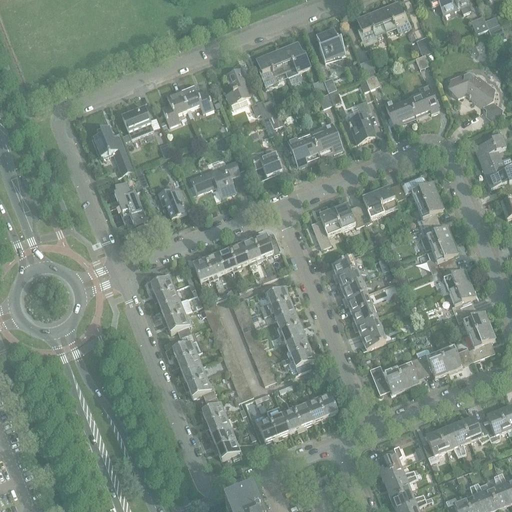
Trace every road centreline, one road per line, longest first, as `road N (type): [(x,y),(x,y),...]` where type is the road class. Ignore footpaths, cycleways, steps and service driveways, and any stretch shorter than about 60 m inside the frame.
road 1 (residential): [(511,316),(441,154),(413,150),(277,208)]
road 2 (residential): [(331,0),(59,116)]
road 3 (residential): [(208,496),(116,272)]
road 4 (residential): [(368,430),(277,208)]
road 5 (tertiary): [(159,511),(66,328)]
road 6 (tertiary): [(51,334),(121,511)]
road 7 (residential): [(277,208),(116,272)]
road 8 (residential): [(116,272),(59,116)]
road 9 (residential): [(368,430),(511,372)]
road 10 (residential): [(208,496),(338,443)]
road 11 (tertiary): [(41,268),(0,143)]
